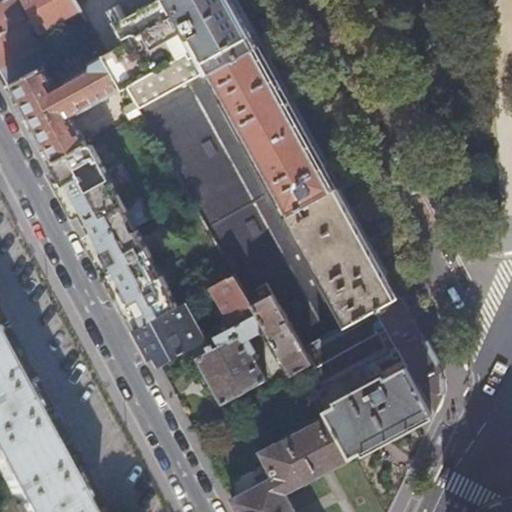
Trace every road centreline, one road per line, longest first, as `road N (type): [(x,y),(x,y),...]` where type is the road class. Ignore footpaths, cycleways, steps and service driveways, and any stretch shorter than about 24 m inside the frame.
road 1 (residential): [(284,0),(508,408)]
road 2 (residential): [(205,511),(0,132)]
